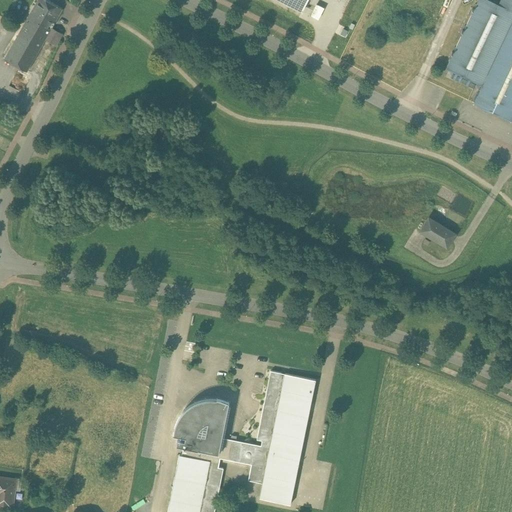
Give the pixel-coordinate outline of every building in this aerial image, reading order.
[(63,8),(47,0),(37,0),(28,17),(51,30),(51,28),(63,8)] [(305,0),(282,0),(302,9),(305,0)] [(491,0),(478,0),(446,68),(482,85),(511,22),(511,9),(499,4),(491,0)] [(511,0),(500,0),(499,4),(511,9),(511,0)] [(309,14),(317,18),(322,6),(314,3),(309,14)] [(28,17),(5,58),(27,71),(46,38),(51,30),(28,17)] [(511,22),(482,85),(474,103),(481,106),(482,109),(490,112),(492,111),(511,120),(511,116),(511,22)] [(62,34),(51,28),(51,30),(46,38),(56,44),(62,34)] [(475,84),(453,73),(451,78),(473,88),(475,84)] [(455,234),(429,218),(421,230),(447,246),(455,234)] [(219,453),(184,446),(182,455),(210,460),(199,511),(214,511),(223,468),(218,467),(220,458),(252,464),(248,480),(263,483),(285,373),(271,370),(257,439),(262,440),(261,445),(236,440),(237,436),(232,435),(231,439),(222,437),(219,453)] [(263,483),(260,498),(291,504),(316,379),(285,373),(263,483)] [(219,453),(222,437),(229,402),(217,398),(204,399),(191,404),(181,413),(175,424),(174,429),(173,434),(186,437),(185,440),(178,439),(176,445),(184,446),(219,453)] [(182,455),(179,454),(167,511),(199,511),(210,460),(182,455)] [(14,480),(0,477),(0,504),(11,506),(14,490),(15,480),(14,480)] [(22,479),(15,478),(14,480),(15,480),(14,490),(20,490),(22,479)] [(52,511),(55,502),(30,497),(26,511),(52,511)]
